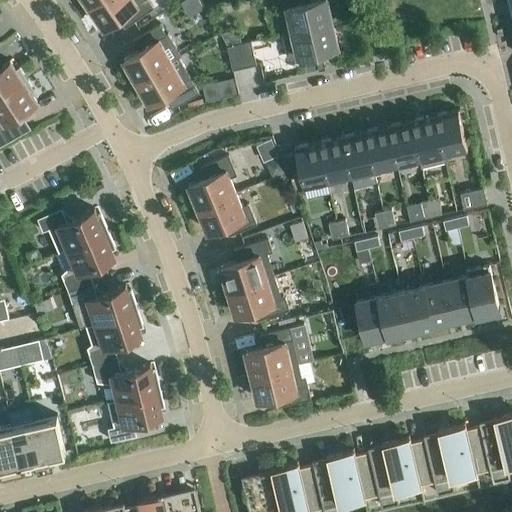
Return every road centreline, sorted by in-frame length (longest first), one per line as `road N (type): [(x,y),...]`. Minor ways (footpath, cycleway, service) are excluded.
road 1 (residential): [(128,161),(206,122),(470,61),(486,64),(495,77),(511,150)]
road 2 (residential): [(221,444),(179,289),(128,161)]
road 3 (residential): [(221,444),(511,378)]
road 4 (residential): [(0,496),(221,444)]
road 5 (residential): [(128,161),(29,0)]
